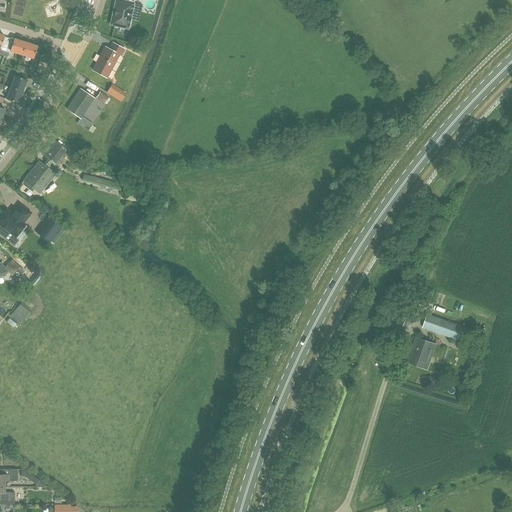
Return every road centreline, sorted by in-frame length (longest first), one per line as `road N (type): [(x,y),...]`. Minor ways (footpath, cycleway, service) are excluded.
road 1 (primary): [(240,511),(267,431),(331,292),(398,189),(511,62)]
road 2 (residential): [(0,168),(79,52)]
